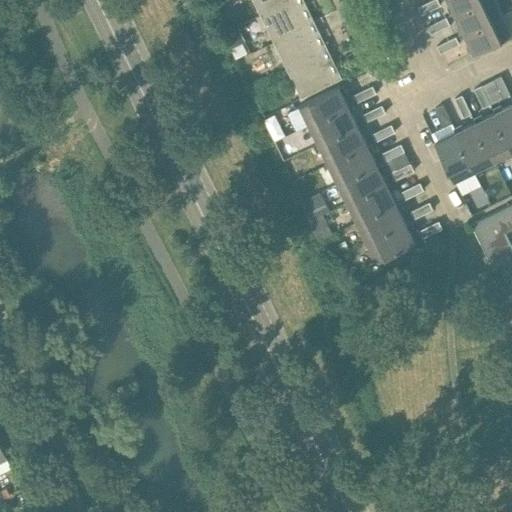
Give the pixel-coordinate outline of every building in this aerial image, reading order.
[(254,0),(261,13),(288,0),(254,0)] [(288,0),(261,13),(274,41),(315,21),(311,14),(307,16),(298,0),(288,0)] [(440,5),(437,0),(433,0),(419,7),(422,14),(440,5)] [(448,0),(455,14),(482,0),(448,0)] [(482,0),(455,14),(464,33),(504,13),(497,0),(482,0)] [(511,28),(504,13),(464,33),(474,53),(511,34),(511,28)] [(221,20),(226,29),(234,26),(229,16),(221,20)] [(449,24),(446,18),(428,27),(431,33),(449,24)] [(274,41),(288,69),(328,49),(325,42),(320,44),(311,24),(315,22),(315,21),(274,41)] [(245,40),(239,27),(228,32),(234,46),(245,40)] [(460,43),(457,37),(438,46),(441,53),(460,43)] [(329,50),(328,49),(288,69),(302,97),(342,77),(338,69),(334,72),(324,52),(329,50)] [(247,55),(239,57),(241,69),(249,68),(247,55)] [(510,93),(501,75),(494,79),(503,97),(510,93)] [(300,105),(310,125),(349,105),(340,85),(300,105)] [(376,92),(373,85),(354,95),(357,101),(376,92)] [(490,103),(482,85),(475,88),(483,106),(490,103)] [(471,113),(462,95),(455,98),(464,116),(471,113)] [(511,103),(494,112),(511,147),(511,103)] [(452,123),(443,104),(436,108),(445,126),(452,123)] [(310,125),(319,144),(359,124),(349,105),(310,125)] [(386,111),(382,105),(365,113),(368,120),(386,111)] [(511,153),(511,147),(494,112),(475,121),(495,161),(511,153)] [(456,131),(475,171),(495,161),(475,121),(456,131)] [(319,144),(329,163),(368,144),(359,124),(319,144)] [(395,131),(392,124),(374,133),(377,139),(395,131)] [(475,171),(456,131),(436,141),(455,181),(475,171)] [(405,150),(401,143),(383,152),(387,159),(405,150)] [(329,163),(338,183),(378,163),(368,144),(329,163)] [(338,183),(347,202),(387,182),(378,163),(338,183)] [(414,169),(411,163),(393,172),(396,178),(414,169)] [(357,221),(397,202),(387,182),(347,202),(348,202),(357,221)] [(423,189),(420,182),(402,191),(406,197),(423,189)] [(307,198),(309,210),(343,205),(341,192),(307,198)] [(357,221),(366,241),(406,221),(397,202),(357,221)] [(433,208),(430,202),(412,210),(415,217),(433,208)] [(511,229),(511,203),(472,223),(492,265),(498,262),(509,284),(511,282),(511,244),(506,233),(511,229)] [(406,221),(366,241),(376,261),(416,241),(406,221)] [(443,228),(439,221),(421,230),(424,237),(443,228)] [(6,487),(0,489),(0,495),(2,500),(11,496),(6,487)] [(9,511),(18,508),(13,497),(0,503),(0,506),(2,511),(9,511)]
